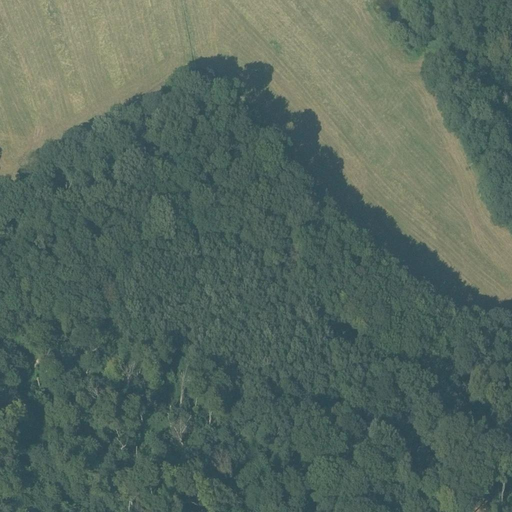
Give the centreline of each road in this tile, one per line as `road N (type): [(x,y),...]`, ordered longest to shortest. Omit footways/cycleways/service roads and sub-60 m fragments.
road 1 (track): [(425,365),(377,354),(245,248),(182,231),(96,271),(62,310),(36,365)]
road 2 (track): [(174,0),(188,79),(181,100),(107,213),(47,280)]
road 3 (track): [(182,231),(156,190),(169,119),(181,109)]
road 4 (track): [(342,426),(268,474),(238,511)]
